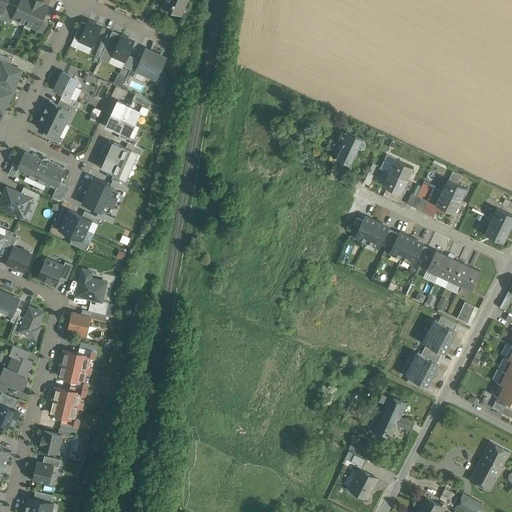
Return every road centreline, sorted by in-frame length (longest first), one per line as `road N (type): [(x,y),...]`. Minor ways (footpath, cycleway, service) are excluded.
road 1 (residential): [(0,275),(58,300),(9,511)]
road 2 (residential): [(511,255),(367,194)]
road 3 (residential): [(13,134),(80,0)]
road 4 (residential): [(445,394),(511,266)]
road 5 (residential): [(384,511),(445,394)]
